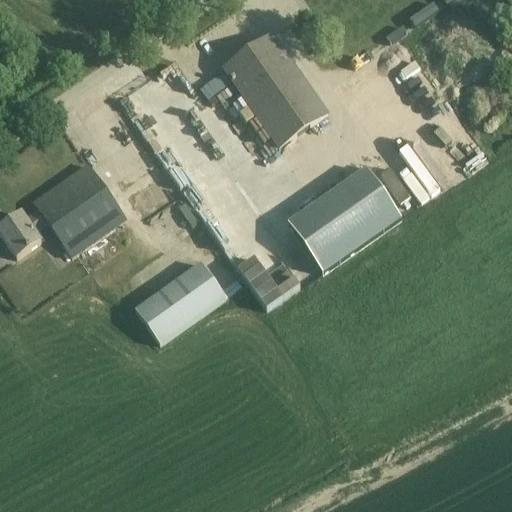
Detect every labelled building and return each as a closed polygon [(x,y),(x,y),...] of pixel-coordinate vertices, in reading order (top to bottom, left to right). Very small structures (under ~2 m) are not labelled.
[(327,118),(273,40),(223,74),(278,153),(327,118)] [(460,100),(454,93),(429,112),(434,119),(460,100)] [(136,135),(172,187),(217,156),(180,104),(136,135)] [(87,170),(33,207),(38,215),(25,224),(21,218),(0,232),(0,239),(16,263),(41,246),(35,238),(48,229),(72,262),(126,224),(87,170)] [(401,225),(365,174),(288,229),(324,280),(401,225)] [(227,304),(201,268),(135,315),(161,351),(227,304)]
